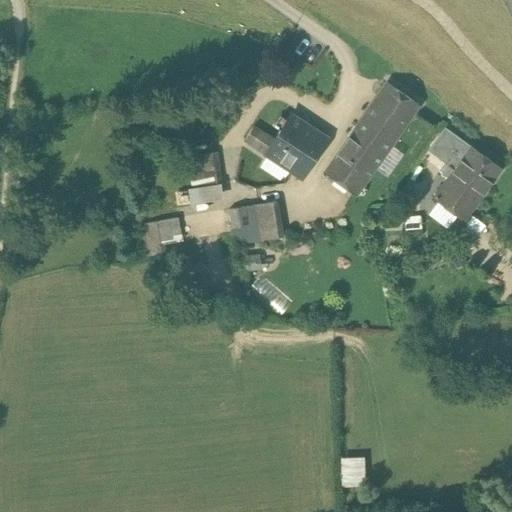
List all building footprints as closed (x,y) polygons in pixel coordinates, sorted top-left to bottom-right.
[(386,82),(323,171),(356,195),(419,105),(386,82)] [(327,139),(290,115),(273,140),(264,153),(301,177),(327,139)] [(273,140),(253,126),(243,140),(264,153),(273,140)] [(470,147),(445,128),(421,159),(447,178),(470,147)] [(447,178),(432,198),(463,221),(501,169),(471,146),(447,178)] [(212,152),(188,156),(194,187),(217,184),(212,152)] [(220,184),(188,189),(190,203),(222,198),(220,184)] [(276,201),(229,208),(235,244),(281,237),(276,201)] [(173,218),(141,223),(148,259),(164,255),(162,244),(178,241),(173,218)] [(363,454),(339,455),(340,484),(364,483),(363,454)]
